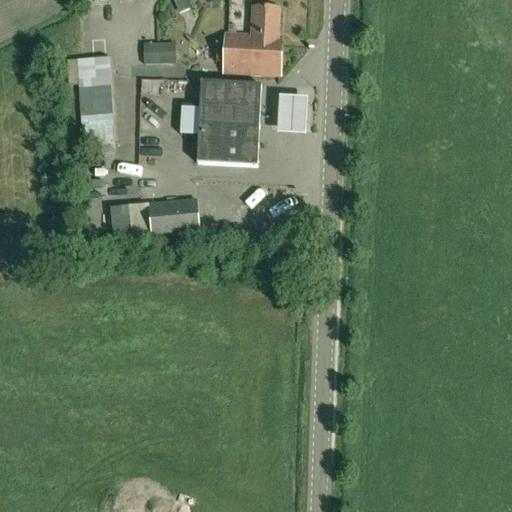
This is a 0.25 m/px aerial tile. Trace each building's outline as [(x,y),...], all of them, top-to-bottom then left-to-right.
[(173,0),(180,15),(190,10),(186,0),(173,0)] [(279,39),(280,11),(254,9),(252,37),(227,36),(224,75),(280,79),(283,39),(279,39)] [(247,26),(247,11),(231,10),(230,26),(247,26)] [(160,66),(159,44),(145,45),(146,66),(160,66)] [(113,117),(110,60),(68,63),(70,79),(80,79),(83,118),(84,118),(82,119),(85,158),(115,156),(112,117),(113,117)] [(152,82),(151,96),(169,96),(169,83),(152,82)] [(258,169),(262,87),(202,84),(200,111),(180,110),(180,137),(199,138),(198,166),(258,169)] [(304,104),(275,103),(273,141),(303,142),(304,104)] [(152,243),(201,238),(197,202),(149,207),(152,243)]
